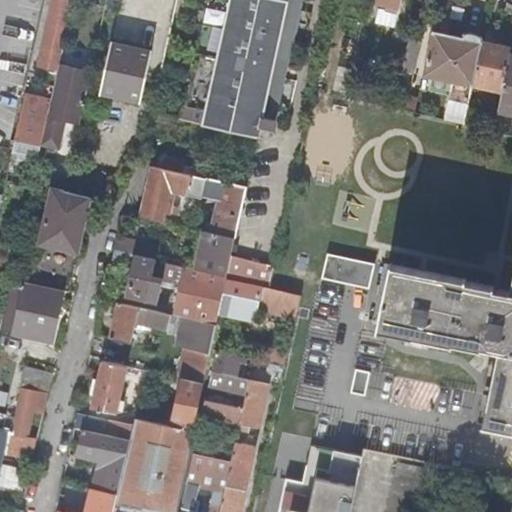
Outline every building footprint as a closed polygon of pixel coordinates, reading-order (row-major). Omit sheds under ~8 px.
[(0,0),(0,147),(10,149),(44,0),(0,0)] [(59,63),(73,0),(53,0),(39,66),(58,70),(59,63)] [(201,0),(175,118),(259,137),(261,127),(274,130),(304,0),(201,0)] [(399,14),(401,0),(378,0),(378,3),(388,6),(387,12),(399,14)] [(401,0),(399,14),(395,31),(401,32),(403,19),(422,23),(427,0),(401,0)] [(474,85),(483,41),(435,30),(425,75),(458,82),(457,84),(471,87),(471,85),(474,85)] [(415,74),(423,37),(412,35),(404,71),(415,74)] [(154,47),(112,37),(101,88),(142,97),(154,47)] [(510,54),(511,47),(483,41),(474,85),(502,91),(510,54)] [(511,54),(510,54),(502,91),(498,110),(511,112),(511,54)] [(81,124),(93,70),(59,63),(58,70),(51,102),(42,144),(60,147),(65,128),(59,127),(61,119),(66,120),(81,124)] [(445,119),(463,124),(472,91),(454,86),(445,119)] [(51,102),(25,96),(15,139),(41,145),(42,144),(51,102)] [(236,238),(248,186),(154,165),(142,215),(142,216),(163,221),(170,191),(176,192),(177,188),(205,195),(205,193),(223,197),(215,233),(236,238)] [(44,285),(66,189),(53,187),(31,282),(42,285),(44,285)] [(71,291),(92,196),(66,189),(44,285),(65,290),(71,291)] [(228,275),(230,266),(232,256),(236,238),(215,233),(206,231),(197,268),(228,275)] [(136,254),(157,259),(160,245),(119,235),(115,249),(136,254)] [(227,280),(228,275),(197,268),(157,259),(136,254),(127,295),(149,300),(150,295),(163,298),(167,279),(182,283),(175,314),(176,314),(183,316),(217,324),(220,312),(227,280)] [(373,287),(376,261),(327,255),(324,281),(373,287)] [(230,266),(273,277),(276,265),(232,256),(230,266)] [(511,290),(496,287),(496,285),(392,265),(379,330),(483,351),(484,348),(499,351),(484,425),(511,431),(511,290)] [(42,285),(31,282),(11,278),(0,329),(0,330),(30,337),(42,285)] [(263,289),(227,280),(220,312),(257,319),(263,289)] [(53,342),(65,290),(44,285),(42,285),(30,337),(53,342)] [(291,346),(301,297),(283,293),(272,341),(291,346)] [(133,342),(137,322),(141,307),(119,302),(112,337),(133,342)] [(168,329),(170,321),(172,313),(141,307),(137,322),(168,329)] [(183,379),(205,383),(212,350),(217,324),(183,316),(177,345),(185,346),(179,377),(183,379)] [(226,368),(229,353),(217,351),(210,386),(246,394),(244,406),(239,427),(239,428),(250,430),(251,426),(261,427),(270,382),(224,372),(225,368),(226,368)] [(92,407),(119,412),(128,365),(101,360),(92,407)] [(42,412),(51,372),(25,366),(10,441),(13,442),(11,451),(22,453),(26,436),(31,410),(42,412)] [(357,369),(353,391),(366,394),(370,372),(357,369)] [(173,425),(195,429),(205,383),(183,379),(173,425)] [(202,419),(239,427),(244,406),(207,398),(202,419)] [(118,499),(114,511),(176,511),(195,429),(173,425),(137,417),(133,427),(118,499)] [(96,464),(89,493),(118,499),(133,427),(113,422),(109,438),(77,431),(71,459),(96,464)] [(26,436),(22,453),(21,458),(28,460),(29,449),(35,450),(37,438),(26,436)] [(228,480),(220,511),(241,511),(256,446),(248,443),(248,439),(237,436),(236,443),(232,460),(229,476),(228,480)] [(232,460),(236,443),(211,438),(211,439),(198,437),(195,452),(232,460)] [(350,511),(363,453),(312,442),(302,484),(292,482),(284,511),(350,511)] [(195,452),(183,507),(194,509),(194,507),(196,507),(197,503),(201,487),(204,474),(205,471),(229,476),(232,460),(195,452)] [(0,475),(0,484),(20,490),(23,476),(14,474),(16,466),(3,463),(0,475)] [(416,511),(425,469),(397,463),(387,511),(416,511)] [(212,511),(220,511),(228,480),(204,474),(201,487),(218,491),(212,511)] [(0,484),(0,501),(17,505),(20,490),(0,484)] [(114,511),(118,499),(89,493),(84,511),(114,511)]
